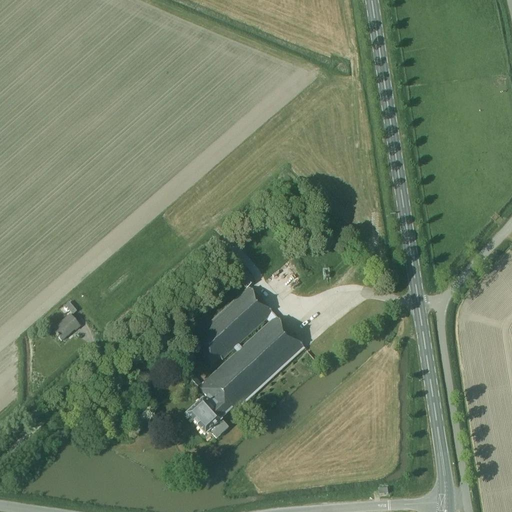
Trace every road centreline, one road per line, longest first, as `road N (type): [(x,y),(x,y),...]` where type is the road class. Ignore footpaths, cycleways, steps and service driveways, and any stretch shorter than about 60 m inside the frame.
road 1 (primary): [(417,304),(372,0)]
road 2 (primary): [(445,501),(417,304)]
road 3 (unclassified): [(466,499),(441,303)]
road 4 (unclassified): [(298,511),(445,501)]
